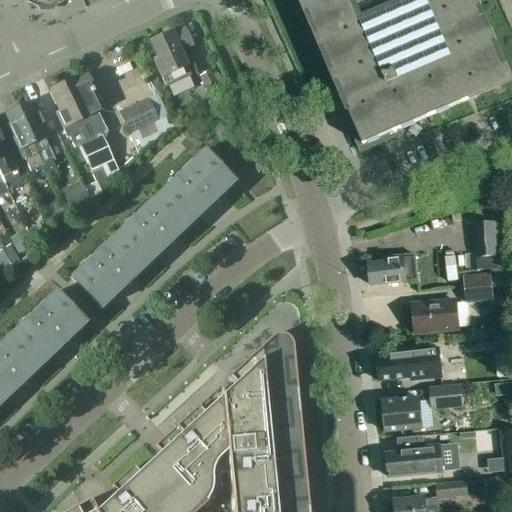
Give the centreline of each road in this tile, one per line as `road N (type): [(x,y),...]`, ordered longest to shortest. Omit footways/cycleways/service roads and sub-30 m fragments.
road 1 (residential): [(0,488),(257,254),(317,219)]
road 2 (residential): [(358,511),(337,309),(317,219)]
road 3 (residential): [(317,219),(228,0)]
road 4 (residential): [(317,219),(511,142)]
road 5 (residential): [(24,65),(161,0)]
